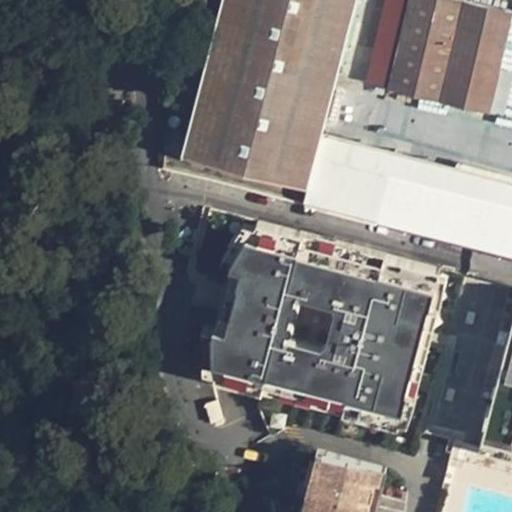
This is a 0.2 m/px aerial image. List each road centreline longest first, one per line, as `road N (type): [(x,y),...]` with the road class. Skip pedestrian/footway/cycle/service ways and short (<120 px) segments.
road 1 (residential): [(189,0),(81,382)]
road 2 (residential): [(112,511),(81,382)]
road 3 (residential): [(81,382),(71,511)]
